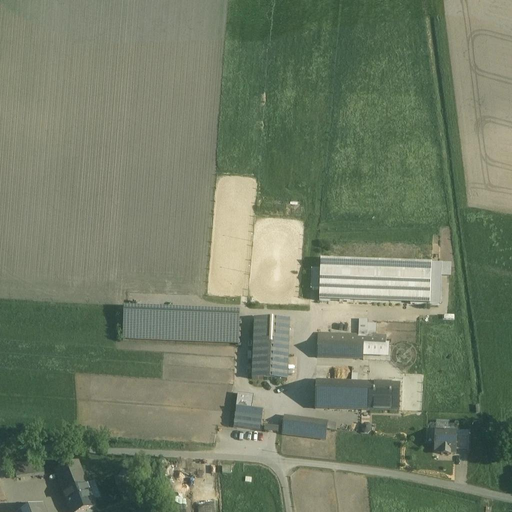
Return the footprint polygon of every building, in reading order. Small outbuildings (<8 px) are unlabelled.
[(320,260),(319,301),(440,306),(441,265),(320,260)] [(235,314),(128,310),(128,321),(127,340),(234,344),(235,314)] [(360,318),(359,336),(376,336),(377,323),(368,323),(368,319),(360,318)] [(289,321),(254,320),(251,380),(286,382),(289,321)] [(359,336),(318,334),(317,358),(363,360),(363,355),(387,356),(388,345),(386,345),(386,337),(376,336),(359,336)] [(360,384),(316,383),(315,409),(359,411),(360,384)] [(400,386),(360,384),(359,411),(399,413),(400,386)] [(263,411),(236,408),(233,428),(261,432),(263,411)] [(328,424),(284,418),(282,435),(325,440),(328,424)] [(456,433),(436,432),(435,454),(441,454),(441,456),(449,456),(449,454),(455,454),(456,452),(456,438),(456,433)] [(468,438),(456,438),(456,452),(468,452),(468,438)] [(35,457),(10,462),(13,475),(38,470),(35,457)] [(77,462),(54,471),(70,511),(80,511),(94,507),(77,462)] [(124,469),(118,479),(126,484),(132,475),(124,469)]
